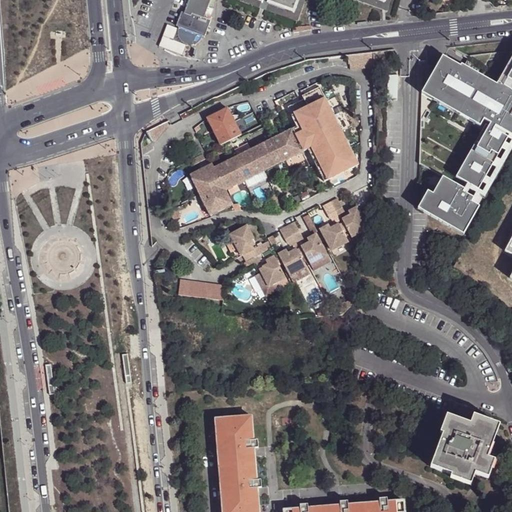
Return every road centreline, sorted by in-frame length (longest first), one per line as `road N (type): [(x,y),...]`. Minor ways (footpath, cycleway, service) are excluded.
road 1 (motorway): [(123,511),(57,0)]
road 2 (motorway): [(25,0),(89,511)]
road 3 (tertiary): [(159,511),(121,119)]
road 4 (tertiary): [(0,162),(50,511)]
road 5 (secondary): [(245,64),(296,47),(511,20)]
road 6 (secondary): [(121,119),(211,86),(245,64)]
road 7 (secondary): [(0,160),(121,119)]
road 8 (secondary): [(245,64),(120,82)]
